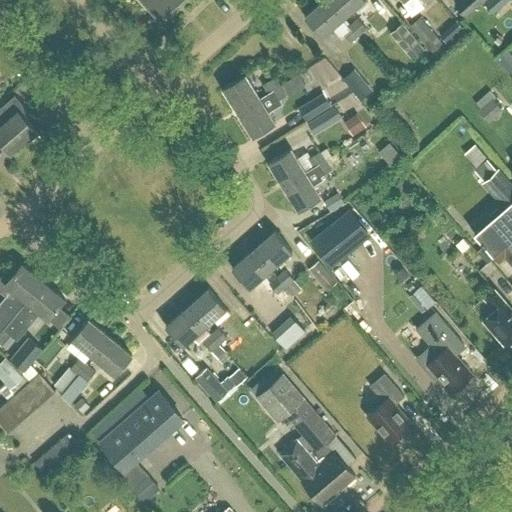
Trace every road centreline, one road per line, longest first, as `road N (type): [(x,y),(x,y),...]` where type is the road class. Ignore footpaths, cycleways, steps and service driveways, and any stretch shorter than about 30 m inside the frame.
road 1 (residential): [(133,324),(248,226),(257,206),(179,70)]
road 2 (residential): [(133,324),(9,220)]
road 3 (residential): [(92,145),(0,19)]
road 4 (secondary): [(404,511),(511,418)]
road 5 (residential): [(157,87),(71,0)]
